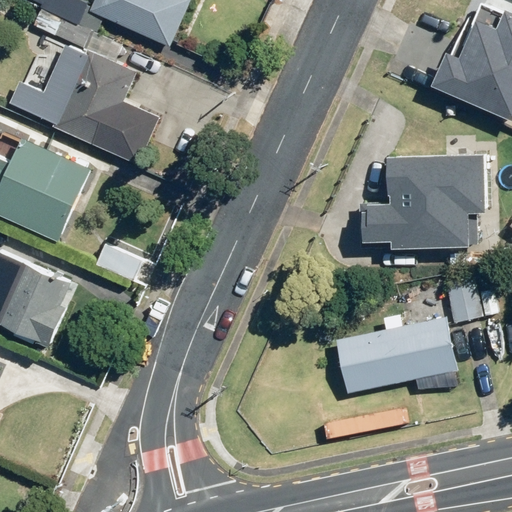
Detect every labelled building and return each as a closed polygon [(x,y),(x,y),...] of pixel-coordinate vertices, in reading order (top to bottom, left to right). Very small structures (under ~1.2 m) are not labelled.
[(96,26),(104,9),(85,0),(41,0),(48,3),(96,26)] [(108,0),(104,9),(179,43),(199,0),(108,0)] [(448,43),(434,76),(511,110),(511,3),(507,1),(499,20),(479,11),(462,49),(448,43)] [(132,42),(96,26),(48,3),(39,22),(77,39),(101,50),(106,53),(123,61),(132,42)] [(101,50),(77,39),(55,87),(34,77),(22,103),(67,123),(101,50)] [(141,69),(123,61),(106,53),(101,50),(67,123),(67,124),(144,160),(165,115),(127,98),(141,69)] [(107,162),(17,122),(0,159),(0,205),(73,238),(107,162)] [(363,197),(365,244),(478,239),(477,207),(492,206),(490,149),(402,153),(404,196),(363,197)] [(119,216),(100,260),(144,278),(162,234),(119,216)] [(511,243),(499,248),(505,265),(511,262),(511,243)] [(0,271),(0,322),(56,345),(83,278),(10,248),(1,272),(0,271)] [(511,269),(492,269),(492,299),(511,298),(511,269)] [(474,278),(444,284),(453,325),(482,318),(474,278)] [(384,333),(334,343),(346,395),(415,381),(417,391),(456,389),(452,373),(455,373),(444,320),(400,329),(398,317),(381,320),(384,333)]
